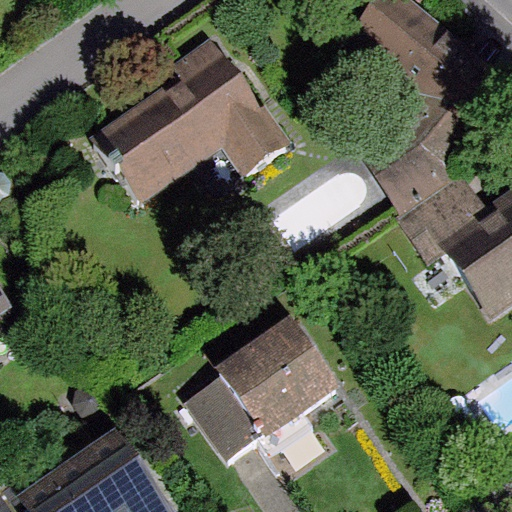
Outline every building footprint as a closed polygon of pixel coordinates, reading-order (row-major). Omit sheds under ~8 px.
[(511,131),(511,118),(390,26),(359,68),(406,117),(356,165),(405,240),(467,201),(449,189),(464,162),(484,177),(511,131)] [(281,180),(211,81),(81,172),(122,230),(216,165),(245,206),(281,180)] [(511,215),(423,275),(470,345),(511,319),(511,215)] [(0,304),(0,327),(11,320),(0,304)] [(333,424),(290,358),(182,427),(225,493),(333,424)] [(125,511),(105,485),(68,511),(125,511)]
